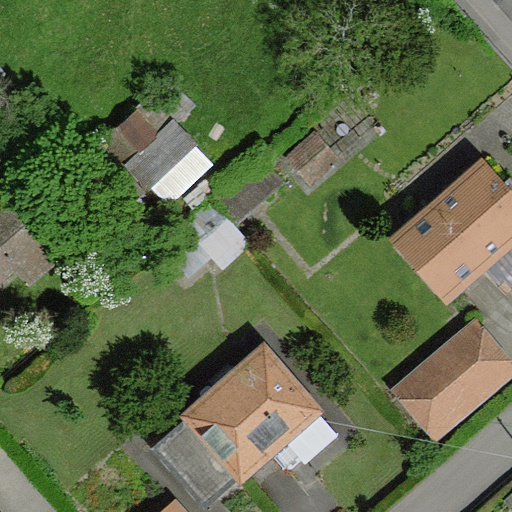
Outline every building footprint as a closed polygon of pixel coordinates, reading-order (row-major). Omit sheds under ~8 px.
[(177,128),(153,100),(107,144),(132,170),(177,128)] [(196,148),(177,128),(132,170),(151,190),(196,148)] [(315,141),(291,162),(310,185),(335,164),(315,141)] [(511,241),(511,198),(486,169),(400,244),(447,298),(482,268),(511,241)] [(270,198),(248,173),(218,199),(242,225),(270,198)] [(0,221),(0,247),(16,268),(42,247),(14,210),(0,221)] [(511,241),(482,268),(499,287),(507,281),(511,286),(511,241)] [(0,280),(16,268),(0,247),(0,280)] [(447,437),(511,378),(511,342),(482,309),(399,384),(447,437)] [(267,352),(195,416),(247,475),(287,442),(308,466),(340,436),(267,352)] [(206,511),(247,475),(195,416),(154,453),(206,511)]
